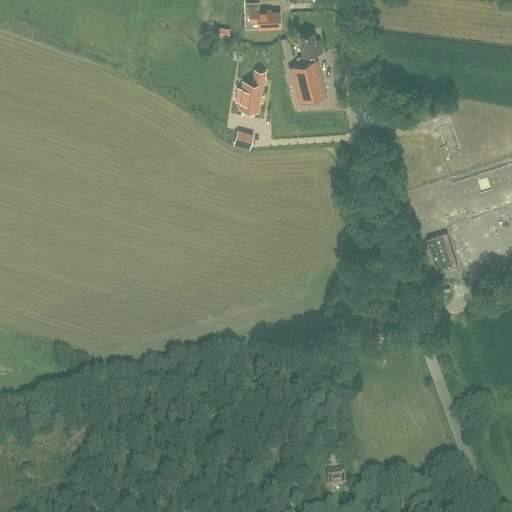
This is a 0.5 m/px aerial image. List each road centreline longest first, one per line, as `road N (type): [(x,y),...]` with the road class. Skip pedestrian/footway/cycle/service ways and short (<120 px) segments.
road 1 (track): [(0,424),(419,327)]
road 2 (unclassified): [(417,320),(363,198),(339,0)]
road 3 (unclassified): [(485,511),(417,320)]
road 4 (track): [(288,511),(355,345)]
